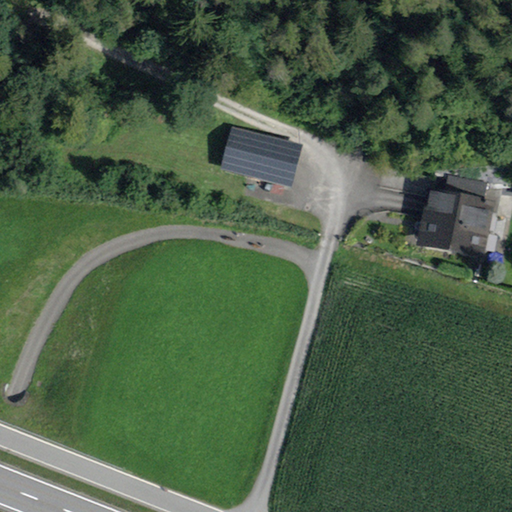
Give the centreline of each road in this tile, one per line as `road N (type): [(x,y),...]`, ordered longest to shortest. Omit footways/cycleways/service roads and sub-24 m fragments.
road 1 (track): [(256,511),(319,272),(291,251),(193,231),(135,236),(84,263),(43,323),(0,433)]
road 2 (track): [(0,11),(36,14),(230,110),(328,144),(341,174),(319,272)]
road 3 (unclassified): [(201,511),(0,433)]
